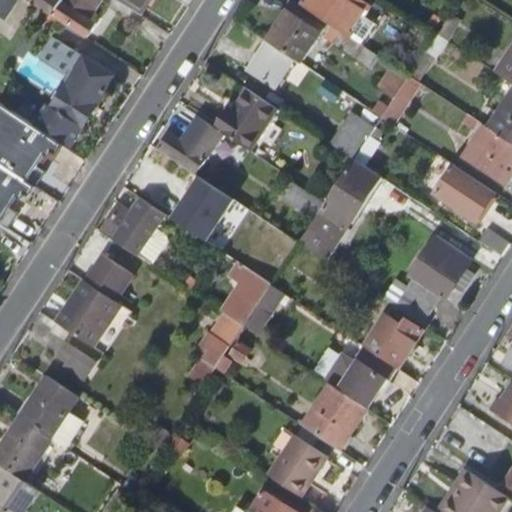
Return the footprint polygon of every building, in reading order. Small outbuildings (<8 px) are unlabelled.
[(0,0),(0,14),(6,18),(17,0),(0,0)] [(48,12),(57,18),(59,15),(89,35),(97,23),(90,19),(102,1),(101,0),(34,0),(49,10),(48,12)] [(119,0),(142,15),(151,0),(119,0)] [(364,0),(311,0),(307,6),(340,28),(347,33),(367,1),(364,0)] [(289,12),(269,42),(270,43),(295,60),(300,63),(321,32),(289,12)] [(332,40),(354,54),(361,42),(347,33),(340,28),(332,40)] [(270,43),(251,73),(276,89),(295,60),(270,43)] [(511,53),(500,73),(511,80),(511,53)] [(85,56),(53,107),(49,105),(36,125),(71,148),(84,128),(117,77),(85,56)] [(398,66),(384,88),(398,97),(412,75),(398,66)] [(226,108),(215,125),(226,133),(241,142),(248,147),(275,106),(246,87),(230,111),(226,108)] [(511,96),(491,127),(511,140),(511,96)] [(355,113),(334,145),(354,157),(374,126),(355,113)] [(466,122),(483,134),(488,125),(471,114),(466,122)] [(201,116),(185,141),(172,133),(162,147),(200,172),(226,133),(215,125),(201,116)] [(379,125),(372,135),(378,139),(385,129),(379,125)] [(483,134),(467,157),(508,184),(511,176),(511,140),(491,127),(488,125),(483,134)] [(372,135),(356,159),(367,166),(382,142),(378,139),(372,135)] [(233,155),(265,176),(274,164),(248,147),(241,142),(233,155)] [(319,216),(302,242),(328,259),(383,177),(367,166),(356,159),(330,200),(327,203),(319,216)] [(456,168),(437,196),(455,208),(463,196),(479,207),(472,219),(477,222),(496,195),(456,168)] [(0,174),(0,221),(5,225),(27,192),(0,174)] [(202,176),(174,218),(208,240),(236,198),(202,176)] [(289,197),(319,216),(327,203),(298,183),(289,197)] [(463,196),(455,208),(472,219),(479,207),(463,196)] [(104,228),(102,231),(114,238),(118,241),(138,255),(166,213),(142,197),(131,213),(119,206),(116,211),(104,228)] [(482,241),(503,255),(511,242),(490,228),(482,241)] [(420,277),(400,307),(424,323),(444,293),(448,296),(456,284),(467,267),(460,262),(467,252),(440,233),(413,272),(420,277)] [(106,254),(88,280),(118,300),(135,274),(106,254)] [(467,267),(456,284),(465,290),(476,272),(467,267)] [(256,272),(229,314),(246,325),(260,305),(274,284),(256,272)] [(87,280),(60,321),(97,346),(124,304),(118,300),(88,280),(87,280)] [(271,313),(286,292),(274,284),(260,305),(271,313)] [(211,331),(197,353),(202,356),(219,367),(226,356),(246,325),(229,314),(227,313),(214,332),(211,331)] [(388,313),(367,345),(400,367),(425,330),(408,318),(404,323),(388,313)] [(241,340),(232,354),(245,362),(254,349),(241,340)] [(98,361),(67,341),(58,354),(69,361),(90,374),(98,361)] [(329,380),(336,384),(370,407),(382,389),(386,392),(393,381),(392,380),(400,367),(367,345),(365,344),(356,357),(355,356),(353,358),(339,350),(322,375),(329,380)] [(202,356),(190,374),(207,385),(219,367),(202,356)] [(233,361),(226,356),(219,367),(226,372),(233,361)] [(90,374),(69,361),(66,365),(87,379),(90,374)] [(49,375),(22,416),(53,437),(80,396),(49,375)] [(329,380),(301,422),(342,449),(370,407),(336,384),(329,380)] [(511,386),(494,414),(511,425),(511,386)] [(22,416),(0,450),(0,462),(1,463),(27,480),(54,438),(53,437),(22,416)] [(276,465),(309,487),(328,460),(294,438),(276,465)] [(1,463),(0,463),(0,511),(25,511),(41,489),(27,480),(1,463)] [(270,474),(303,496),(309,487),(276,465),(270,474)] [(511,469),(500,487),(511,494),(511,469)] [(459,487),(442,511),(498,511),(507,498),(464,470),(455,485),(459,487)] [(297,511),(262,489),(247,511),(297,511)]
